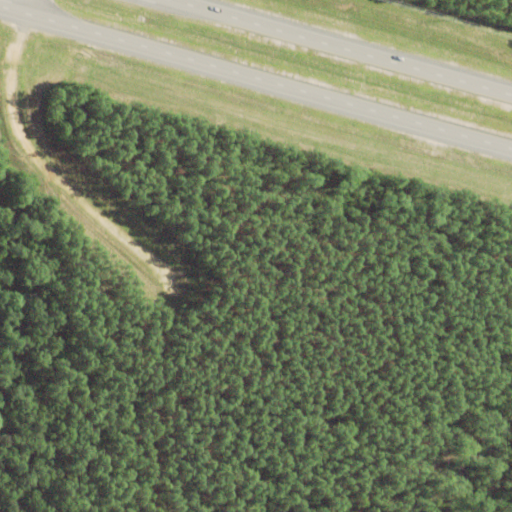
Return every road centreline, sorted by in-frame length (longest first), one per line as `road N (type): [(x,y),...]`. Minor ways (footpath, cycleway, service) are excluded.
road 1 (trunk): [(0,6),(511,149)]
road 2 (trunk): [(511,94),(167,0)]
